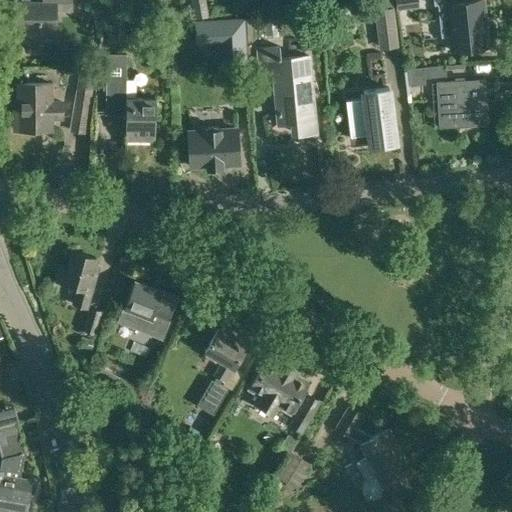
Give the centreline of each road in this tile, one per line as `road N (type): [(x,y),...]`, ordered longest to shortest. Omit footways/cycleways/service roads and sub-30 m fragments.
road 1 (residential): [(167,241),(475,418)]
road 2 (residential): [(167,241),(241,209),(511,175)]
road 3 (residential): [(71,511),(56,413),(0,268)]
road 4 (residential): [(0,198),(73,206),(137,223),(167,241)]
road 5 (residential): [(475,418),(511,269)]
